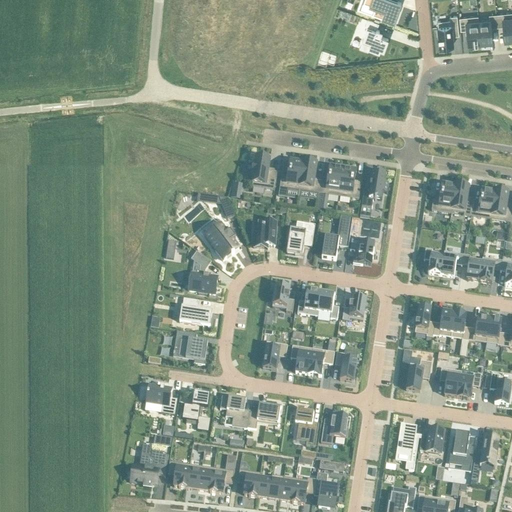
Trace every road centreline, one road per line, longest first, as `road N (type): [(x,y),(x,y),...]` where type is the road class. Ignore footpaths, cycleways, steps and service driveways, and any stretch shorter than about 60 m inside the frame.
road 1 (residential): [(414,130),(155,94)]
road 2 (residential): [(389,287),(271,269),(245,274),(234,292),(224,357),(234,376)]
road 3 (residential): [(267,133),(409,155)]
road 4 (residential): [(371,402),(511,423)]
road 5 (residential): [(234,376),(371,402)]
road 6 (residential): [(409,155),(389,287)]
road 7 (track): [(125,100),(0,112)]
road 8 (residential): [(511,306),(389,287)]
